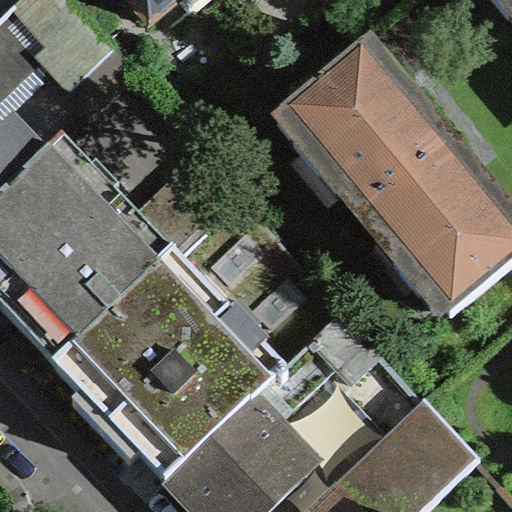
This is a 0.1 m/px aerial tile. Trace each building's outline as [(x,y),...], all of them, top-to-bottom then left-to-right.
[(88,119),(134,76),(68,0),(24,0),(0,24),(0,204),(31,174),(0,141),(0,101),(41,62),(70,93),(66,97),(88,119)] [(127,0),(149,26),(180,0),(127,0)] [(511,0),(497,0),(511,17),(511,0)] [(511,225),(364,48),(282,116),(303,141),(293,149),(319,180),(328,172),(403,261),(393,269),(419,300),(428,292),(449,316),(511,263),(511,225)] [(202,154),(134,219),(63,144),(31,174),(0,204),(0,310),(55,368),(237,195),(202,154)] [(130,464),(139,456),(166,485),(343,316),(237,195),(55,368),(58,370),(84,397),(75,406),(130,464)] [(388,368),(343,316),(166,485),(192,511),(315,511),(425,409),(388,368)] [(420,511),(474,462),(425,409),(315,511),(420,511)]
